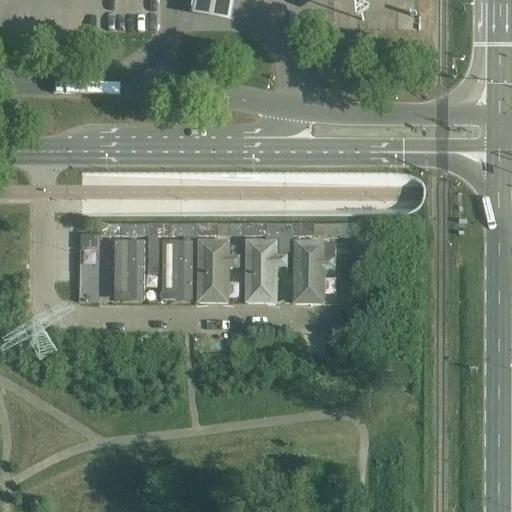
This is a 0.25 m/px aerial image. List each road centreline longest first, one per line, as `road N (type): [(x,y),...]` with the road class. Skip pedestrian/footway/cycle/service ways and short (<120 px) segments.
road 1 (secondary): [(500,117),(344,117),(200,91),(0,91)]
road 2 (secondary): [(43,152),(499,154)]
road 3 (residential): [(337,320),(67,320),(49,311),(41,294),(43,152)]
road 4 (primary): [(499,154),(499,511)]
